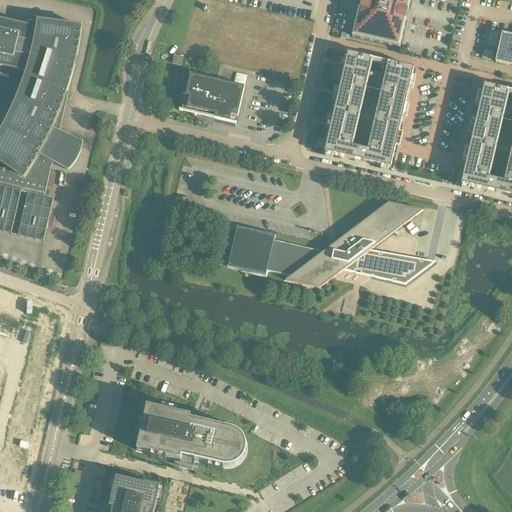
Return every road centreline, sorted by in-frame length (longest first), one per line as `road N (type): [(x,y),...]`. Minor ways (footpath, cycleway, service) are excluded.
road 1 (residential): [(288,159),(511,208)]
road 2 (unclassified): [(39,511),(85,307)]
road 3 (unclassified): [(85,307),(127,118)]
road 4 (residential): [(127,118),(288,159)]
road 5 (residential): [(288,159),(326,0)]
road 6 (unclassified): [(127,118),(164,0)]
